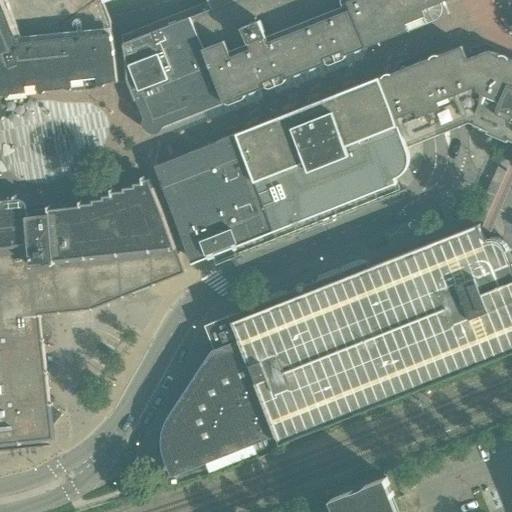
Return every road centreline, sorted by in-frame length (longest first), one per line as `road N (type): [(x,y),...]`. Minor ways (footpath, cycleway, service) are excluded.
road 1 (tertiary): [(0,501),(62,480),(92,458),(121,426),(181,312),(204,289),(432,195),(450,163),(450,132),(407,0)]
road 2 (unknown): [(95,454),(70,376),(74,327),(122,302),(204,289)]
road 3 (unclassified): [(0,49),(157,0)]
